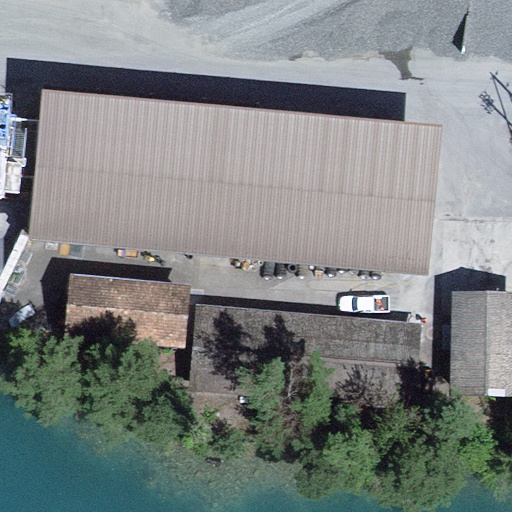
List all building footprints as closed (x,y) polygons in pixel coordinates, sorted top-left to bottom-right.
[(440,128),(40,93),(27,247),(427,281),(440,128)] [(15,118),(0,116),(0,200),(6,201),(15,118)] [(63,342),(189,350),(192,305),(193,287),(67,278),(63,342)] [(511,294),(449,294),(448,398),(511,398),(511,294)] [(420,320),(192,305),(189,350),(186,394),(414,409),(420,320)]
